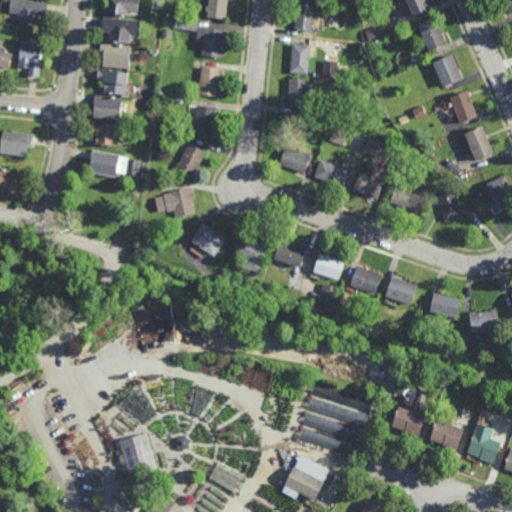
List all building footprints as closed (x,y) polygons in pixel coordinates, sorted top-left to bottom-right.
[(48,17),(40,16),(39,25),(17,23),(18,13),(9,12),(10,0),(30,0),(49,2),(48,17)] [(140,0),(139,12),(129,11),(128,16),(114,14),(114,11),(105,10),(106,0),(140,0)] [(228,0),(226,18),(207,16),(207,10),(205,10),(206,6),(208,6),(208,0),(228,0)] [(313,31),(295,29),(298,0),(316,2),(313,31)] [(407,19),(400,3),(408,0),(428,0),(432,8),(407,19)] [(140,35),(132,34),(131,43),(110,41),(111,32),(102,31),(104,16),(142,21),(140,35)] [(197,30),(174,27),(176,16),(198,19),(197,30)] [(431,51),(419,25),(436,17),(448,44),(431,51)] [(222,57),(201,54),(201,49),(203,49),(204,41),(196,40),(198,26),(225,30),(222,57)] [(171,37),(163,36),(163,27),(172,28),(171,37)] [(371,40),(368,33),(373,31),(376,38),(371,40)] [(39,76),(29,75),(30,67),(19,66),(21,40),(42,42),(39,76)] [(309,73),(290,72),(293,42),(311,44),(309,73)] [(130,68),(103,66),(104,54),(101,53),(101,43),(132,45),(130,68)] [(8,69),(0,66),(0,45),(7,48),(6,51),(13,54),(8,69)] [(445,87),(434,62),(453,54),(464,79),(445,87)] [(337,77),(323,76),(324,59),(339,60),(337,77)] [(218,95),(199,93),(199,87),(197,87),(198,80),(200,81),(201,66),(221,68),(218,95)] [(126,94),(104,92),(105,82),(103,82),(104,79),(97,78),(98,68),(129,72),(126,94)] [(307,107),(288,106),(290,78),(309,79),(307,107)] [(462,124),(451,97),(469,91),(479,117),(462,124)] [(121,120),(94,117),(96,95),(123,97),(121,120)] [(213,135),(192,132),(193,126),(195,126),(197,105),(216,107),(213,135)] [(416,118),(413,109),(423,105),(427,114),(416,118)] [(326,132),(321,131),(324,120),(329,122),(326,132)] [(117,145),(97,144),(98,136),(92,135),(93,122),(119,124),(117,145)] [(345,144),(329,139),(334,125),(350,130),(345,144)] [(478,161),(466,134),(484,126),(496,153),(478,161)] [(32,148),(28,148),(27,157),(0,153),(3,130),(34,134),(32,148)] [(181,145),(165,143),(167,132),(182,134),(181,145)] [(378,155),(364,150),(369,136),(383,141),(378,155)] [(194,176),(175,166),(178,160),(179,161),(189,142),(206,151),(194,176)] [(306,172),(280,163),(286,145),(312,153),(306,172)] [(117,177),(91,172),(94,150),(120,154),(117,177)] [(141,159),(141,161),(147,162),(146,171),(140,171),(139,176),(127,174),(130,157),(141,159)] [(343,166),(345,159),(351,162),(341,191),(328,186),(330,181),(315,176),(321,158),(343,166)] [(379,198),(354,189),(361,170),(372,174),(373,171),(367,168),(370,160),(380,163),(379,166),(389,169),(379,198)] [(0,166),(24,174),(23,176),(26,176),(22,189),(20,188),(18,195),(0,190),(0,166)] [(155,186),(147,185),(148,176),(156,177),(155,186)] [(511,208),(501,213),(488,184),(507,176),(511,188),(511,208)] [(415,210),(391,201),(397,182),(422,191),(415,210)] [(446,221),(437,190),(454,185),(463,216),(446,221)] [(196,212),(177,217),(176,216),(173,217),(172,211),(169,212),(164,194),(171,192),(170,191),(189,186),(196,212)] [(215,256),(208,251),(203,258),(190,249),(195,242),(191,240),(204,221),(227,238),(215,256)] [(265,263),(264,262),(261,272),(243,266),(246,256),(236,253),(242,236),(260,243),(263,234),(274,238),(265,263)] [(302,267),(276,258),(282,239),(308,247),(302,267)] [(340,279),(315,271),(321,252),(346,261),(340,279)] [(376,294),(351,285),(358,265),(383,274),(376,294)] [(412,304),(387,296),(393,276),(418,285),(412,304)] [(252,290),(246,288),(249,281),(254,283),(252,290)] [(335,306),(318,301),(324,282),(341,288),(335,306)] [(266,294),(260,292),(263,284),(269,286),(266,294)] [(463,298),(459,317),(431,311),(435,292),(463,298)] [(473,331),(470,313),(499,308),(502,327),(473,331)] [(511,356),(503,357),(502,349),(511,348),(511,356)] [(304,383),(294,380),(296,374),(306,378),(304,383)] [(260,385),(252,383),(253,377),(261,379),(260,385)] [(369,413),(313,394),(317,382),(373,400),(369,413)] [(365,428),(308,409),(312,396),(370,415),(365,428)] [(420,436),(405,431),(406,429),(393,425),(400,405),(428,415),(420,436)] [(360,443),(304,424),(308,411),(365,430),(360,443)] [(459,449),(444,444),(445,443),(432,438),(439,418),(466,428),(459,449)] [(351,456),(299,439),(303,427),(355,443),(351,456)] [(496,463),(481,457),(482,456),(469,451),(477,431),(504,441),(496,463)] [(119,440),(130,478),(158,470),(147,432),(119,440)] [(182,450),(177,444),(178,437),(186,435),(191,440),(189,448),(182,450)] [(317,500),(301,492),(297,498),(283,491),(303,454),(330,469),(324,481),(325,481),(317,500)] [(146,511),(162,491),(188,511),(146,511)] [(30,511),(21,502),(30,493),(38,502),(30,511)] [(381,511),(363,511),(364,511),(359,508),(364,498),(383,509),(381,511)]
